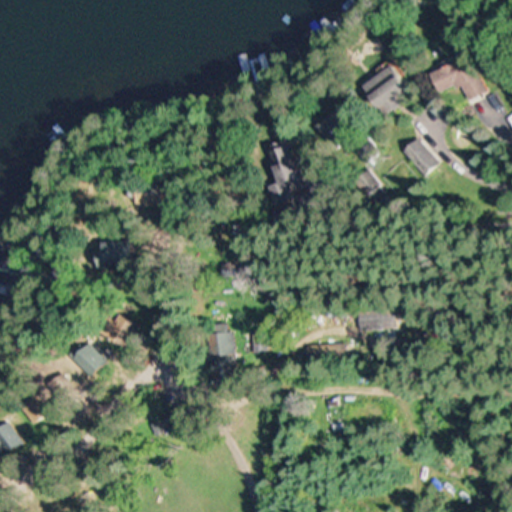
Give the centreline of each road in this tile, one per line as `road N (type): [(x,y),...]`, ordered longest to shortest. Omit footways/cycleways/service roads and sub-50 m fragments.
road 1 (residential): [(51,511),(88,439),(137,384),(206,406),(469,371),(499,336),(508,151),(453,79)]
road 2 (residential): [(205,273),(174,348),(137,384)]
